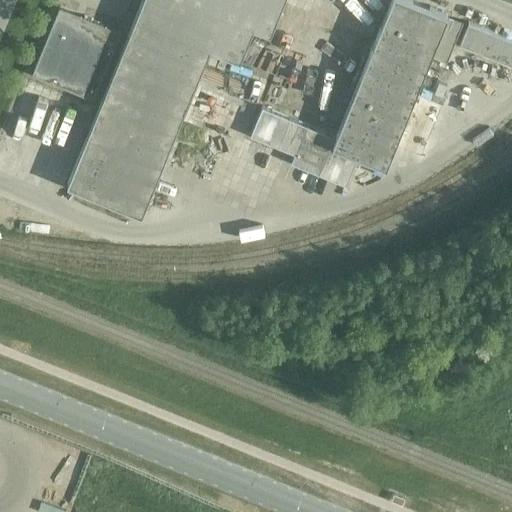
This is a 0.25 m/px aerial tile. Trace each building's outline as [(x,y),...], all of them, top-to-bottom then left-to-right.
[(271,32),(284,0),(142,0),(69,182),(143,213),(212,47),(242,59),(255,26),(271,32)] [(447,60),(463,21),(411,0),(393,0),(338,136),(263,105),(252,133),(296,152),(293,161),(347,183),(358,155),(334,145),(335,144),(387,165),(432,54),(447,60)] [(94,98),(122,31),(84,15),(82,21),(58,11),(32,73),(94,98)] [(462,43),(511,63),(511,39),(481,26),(483,22),(473,18),(472,23),(470,22),(462,43)] [(271,102),(300,107),(305,83),(276,78),(271,102)] [(377,162),(374,172),(383,176),(387,166),(377,162)]
